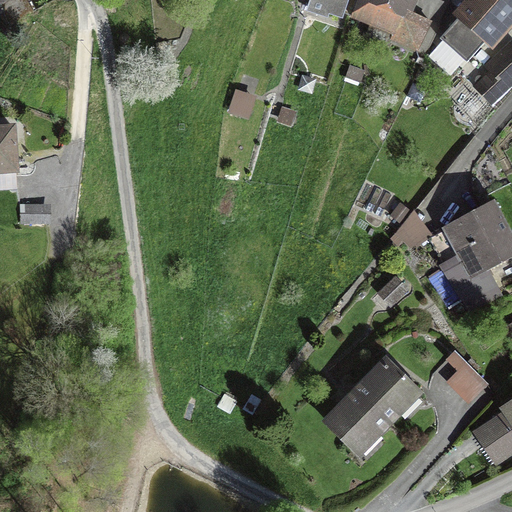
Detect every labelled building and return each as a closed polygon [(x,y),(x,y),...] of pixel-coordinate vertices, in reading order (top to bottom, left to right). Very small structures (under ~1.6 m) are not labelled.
[(0,0),(0,2),(11,23),(34,11),(27,0),(0,0)] [(310,0),(309,4),(342,15),(347,0),(310,0)] [(411,0),(367,0),(360,18),(394,32),(391,39),(417,49),(428,22),(406,13),(411,0)] [(511,5),(506,0),(471,0),(439,35),(467,61),(487,39),(492,44),(511,22),(511,5)] [(511,47),(487,68),(491,73),(475,86),(489,102),(511,82),(511,47)] [(0,170),(15,170),(13,128),(0,129),(0,170)] [(511,239),(493,204),(431,237),(446,266),(459,259),(468,276),(511,253),(511,239)] [(46,207),(21,206),(21,222),(46,223),(46,207)] [(452,353),(436,369),(468,400),(484,384),(452,353)] [(382,363),(356,390),(385,419),(412,392),(382,363)] [(356,390),(328,417),(356,447),(385,419),(356,390)] [(506,411),(476,430),(497,462),(511,452),(511,400),(503,407),(506,411)]
